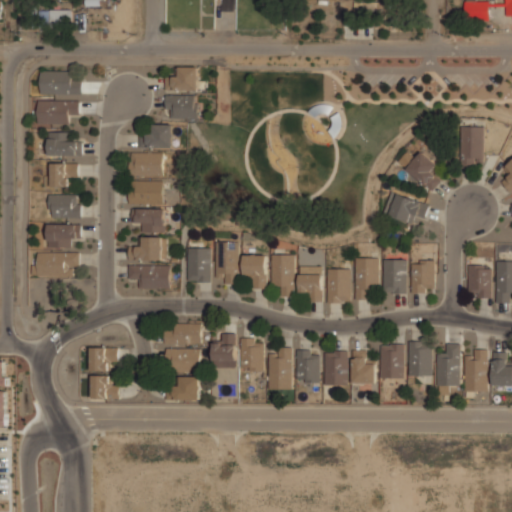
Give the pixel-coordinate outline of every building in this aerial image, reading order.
[(491,0),(466,0),(466,18),(491,18),(491,0)] [(72,8),(52,8),(52,21),(72,21),(72,8)] [(199,89),(199,65),(179,65),(179,76),(168,76),(168,89),(199,89)] [(83,94),(83,79),(73,80),(73,70),(42,70),(42,94),(83,94)] [(199,93),(167,93),(167,117),(199,117),(199,93)] [(39,100),(39,124),(70,124),(70,113),(80,113),(80,100),(39,100)] [(174,123),(153,123),(153,133),(140,133),(140,148),(174,148),(174,123)] [(462,166),(484,167),(485,125),(462,125),(462,166)] [(82,141),(72,141),(72,130),(50,130),(50,153),(82,153),(82,141)] [(164,152),(131,152),(131,176),(164,176),(164,152)] [(80,161),(52,161),(52,185),(80,185),(80,161)] [(511,161),(507,165),(511,171),(502,180),(511,192),(511,191),(511,161)] [(164,181),(131,181),(131,204),(164,204),(164,181)] [(385,212),(413,222),(416,214),(426,217),(431,203),(393,190),(385,212)] [(81,217),(81,193),(50,193),(50,217),(81,217)] [(166,208),(137,208),(137,231),(166,231),(166,208)] [(50,223),(49,246),(72,246),(72,237),(82,237),(82,224),(50,223)] [(168,259),(168,236),(142,236),(142,245),(131,245),(131,259),(168,259)] [(238,242),(218,242),(218,275),(226,275),(226,284),(238,284),(238,242)] [(189,247),(189,281),(210,281),(210,247),(189,247)] [(80,266),(80,251),(37,251),(37,275),(75,275),(75,266),(80,266)] [(246,278),(253,278),(253,288),(268,288),(268,255),(245,255),(246,278)] [(274,255),(274,286),(283,286),(283,297),(295,297),(295,255),(274,255)] [(357,298),(368,298),(368,288),(379,288),(379,256),(357,256),(357,298)] [(407,258),(385,258),(385,293),(407,293),(407,258)] [(413,291),(436,291),(436,260),(413,260),(413,291)] [(498,301),(511,301),(511,292),(511,260),(498,260),(498,301)] [(171,286),(171,263),(130,264),(130,276),(140,276),(140,287),(171,286)] [(469,266),(469,298),(493,298),(493,266),(469,266)] [(352,267),(329,267),(329,301),(352,301),(352,267)] [(324,301),(324,274),(301,274),(301,294),(309,294),(309,301),(324,301)] [(202,343),(202,324),(175,324),(175,329),(165,329),(165,343),(202,343)] [(214,367),(236,367),(236,334),(223,334),(223,341),(214,341),(214,367)] [(243,338),(243,370),(264,370),(264,338),(243,338)] [(410,341),(410,376),(432,376),(432,341),(410,341)] [(438,386),(461,386),(461,343),(448,343),(448,353),(438,353),(438,386)] [(405,344),(382,344),(382,378),(405,378),(405,344)] [(120,362),(120,347),(92,347),(92,371),(112,371),(112,362),(120,362)] [(270,389),(293,388),(293,347),(279,347),(279,355),(270,355),(270,389)] [(201,349),(168,349),(168,371),(201,371),(201,349)] [(367,350),(353,350),(353,383),(377,383),(377,361),(367,361),(367,350)] [(488,391),(488,350),(476,350),(476,357),(466,357),(466,391),(488,391)] [(299,351),(299,382),(320,382),(320,351),(299,351)] [(348,351),(326,351),(326,384),(348,384),(348,351)] [(508,352),(495,352),(495,385),(511,385),(511,363),(508,363),(508,352)] [(8,360),(0,360),(0,425),(8,426),(8,391),(0,390),(0,385),(8,385),(8,360)] [(93,397),(120,397),(120,384),(114,384),(114,375),(93,375),(93,397)] [(181,385),(168,385),(168,399),(201,399),(201,376),(181,376),(181,385)]
